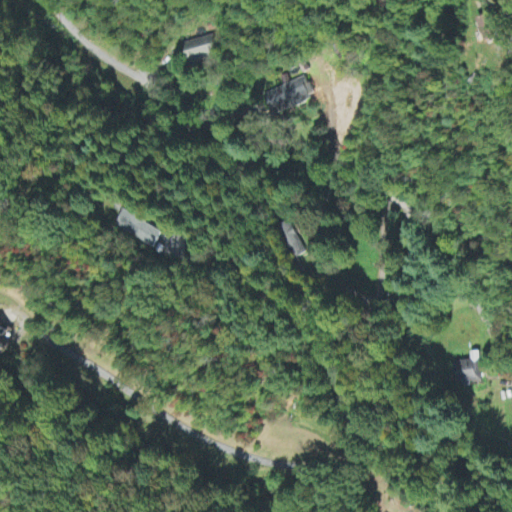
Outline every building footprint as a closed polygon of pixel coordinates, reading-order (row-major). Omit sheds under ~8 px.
[(480,20),(489,43),(507,36),(499,14),(480,20)] [(190,65),(219,58),(214,37),(185,44),(190,65)] [(272,114),(305,99),(297,81),(264,97),(272,114)] [(114,230),(153,251),(164,232),(125,211),(114,230)] [(281,248),(286,245),(293,260),(306,254),(292,222),(273,230),(281,248)] [(0,327),(0,357),(2,359),(15,335),(0,327)] [(470,362),(453,363),(454,385),(482,384),(481,353),(470,353),(470,362)]
